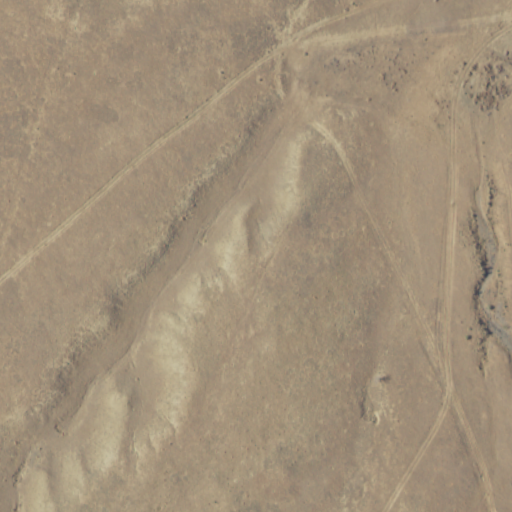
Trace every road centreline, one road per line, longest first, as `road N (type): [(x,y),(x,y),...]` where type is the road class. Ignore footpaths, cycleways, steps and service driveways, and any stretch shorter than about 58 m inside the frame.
road 1 (track): [(446,511),(416,379),(352,278),(347,225),(267,135),(257,92),(262,45),(283,0)]
road 2 (track): [(257,92),(415,50),(511,57)]
